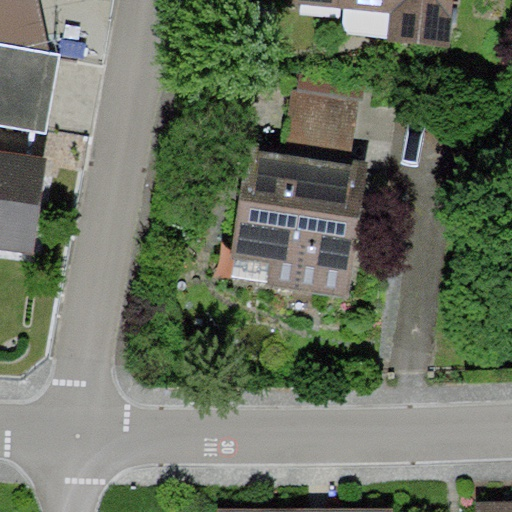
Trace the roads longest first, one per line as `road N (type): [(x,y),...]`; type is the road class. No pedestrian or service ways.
road 1 (residential): [(146,0),(65,441)]
road 2 (residential): [(65,441),(511,430)]
